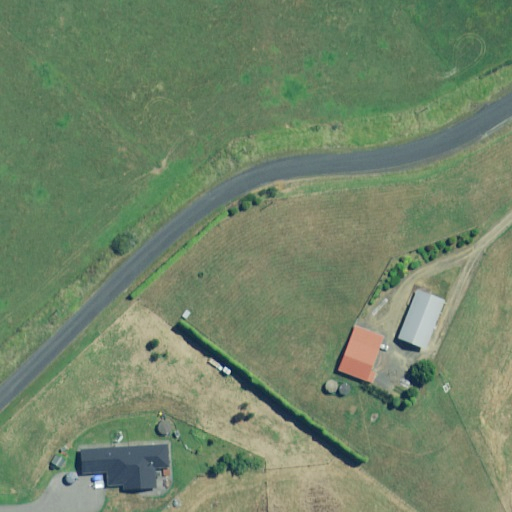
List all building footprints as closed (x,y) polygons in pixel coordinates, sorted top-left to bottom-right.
[(442,300),(416,290),(397,338),(424,349),(442,300)] [(337,370),(370,383),(374,372),(369,370),(382,337),(355,326),(337,370)] [(337,388),(338,386),(338,383),(337,381),(335,379),(333,378),(330,378),(328,378),(326,379),(324,381),(323,383),(322,385),(323,388),(324,390),(325,392),(327,393),(330,393),(332,393),(334,392),(336,390),(337,388)] [(172,429),(172,427),(172,424),(171,422),(169,420),(167,418),(164,418),(162,418),(159,419),(157,421),(156,423),(156,426),(156,428),(157,431),(159,433),(161,434),(164,434),(166,434),(169,433),(170,431),(172,429)] [(167,468),(166,445),(79,450),(80,475),(106,473),(106,487),(122,486),(122,490),(154,488),(153,469),(167,468)] [(68,461),(56,454),(50,463),(62,470),(68,461)]
